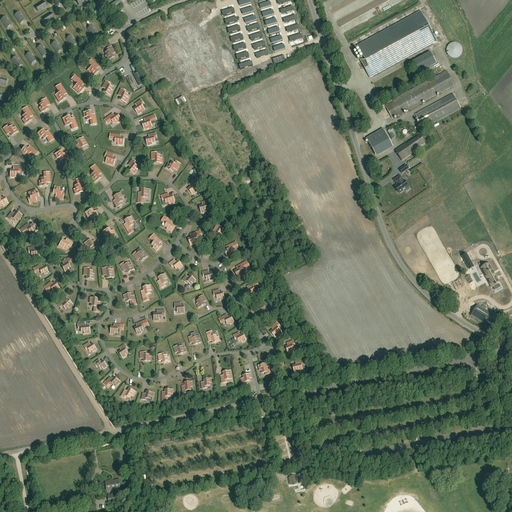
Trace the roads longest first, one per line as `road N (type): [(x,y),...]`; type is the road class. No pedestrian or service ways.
road 1 (unclassified): [(0,455),(502,351)]
road 2 (unclassified): [(502,351),(430,298),(395,254),(309,0)]
road 3 (track): [(110,432),(0,250)]
